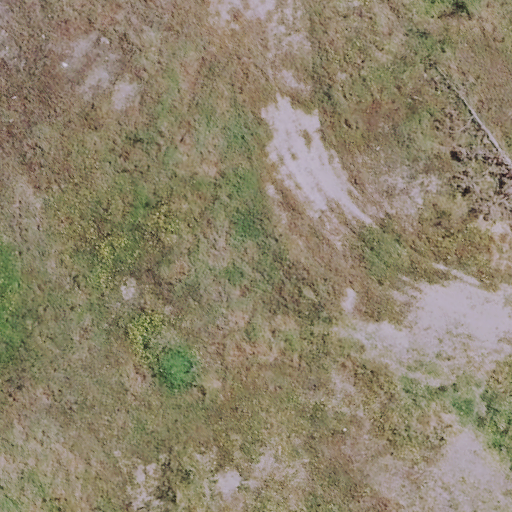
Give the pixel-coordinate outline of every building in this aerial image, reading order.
[(213,0),(136,0),(155,33),(213,0)] [(0,332),(132,246),(0,42),(0,332)] [(357,202),(337,49),(169,71),(221,475),(405,452),(373,200),(357,202)] [(133,511),(12,383),(0,393),(0,511),(133,511)] [(511,511),(511,415),(461,452),(504,511),(511,511)]
